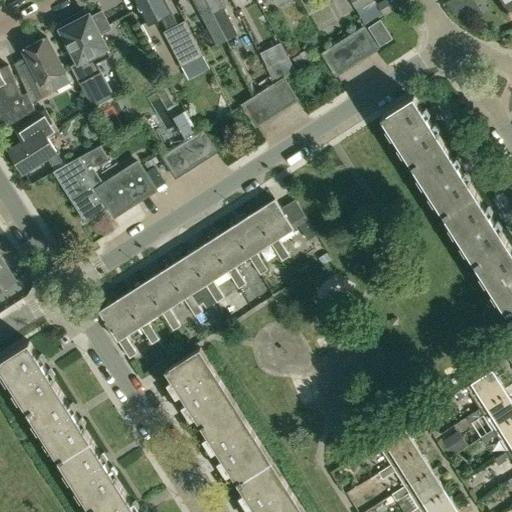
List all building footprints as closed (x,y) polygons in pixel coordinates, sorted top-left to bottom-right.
[(178,25),(165,0),(136,0),(148,22),(160,16),(168,30),(164,32),(181,64),(202,53),(185,21),(178,25)] [(206,0),(194,0),(215,40),(225,35),(206,0)] [(206,0),(225,35),(234,30),(217,0),(206,0)] [(322,8),(318,0),(308,0),(304,2),(310,14),(322,8)] [(366,0),(360,3),(355,6),(359,15),(378,5),(377,4),(375,0),(366,0)] [(383,0),(382,1),(377,4),(378,5),(379,7),(377,7),(381,13),(382,13),(384,16),(391,11),(399,6),(395,0),(383,0)] [(449,0),(446,2),(468,24),(472,21),(470,18),(476,14),(467,0),(449,0)] [(511,0),(502,0),(511,15),(511,0)] [(90,16),(88,13),(86,14),(83,8),(60,20),(63,26),(61,27),(78,59),(70,63),(92,105),(114,94),(96,61),(109,54),(106,47),(100,35),(109,30),(100,11),(90,16)] [(368,26),(380,45),(392,38),(381,19),(368,26)] [(364,27),(354,34),(367,54),(377,47),(364,27)] [(354,34),(344,40),(357,60),(367,54),(354,34)] [(65,71),(56,54),(47,36),(23,48),(35,71),(20,79),(26,91),(32,103),(54,91),(49,80),(65,71)] [(344,40),(334,47),(347,67),(357,60),(344,40)] [(334,47),(324,53),(336,73),(347,67),(334,47)] [(303,57),(301,54),(293,58),(297,66),(305,62),(303,57)] [(276,83),(284,78),(296,70),(289,56),(268,67),(276,83)] [(9,64),(0,68),(0,120),(5,118),(7,125),(34,108),(32,103),(26,91),(22,93),(9,64)] [(284,78),(276,83),(274,85),(287,105),(297,98),(284,78)] [(274,85),(263,91),(276,111),(287,105),(274,85)] [(263,91),(253,98),(266,118),(276,111),(263,91)] [(414,95),(382,115),(413,165),(445,144),(414,95)] [(253,98),(243,104),(256,124),(266,118),(253,98)] [(57,151),(48,137),(58,131),(45,110),(13,130),(21,142),(10,149),(24,171),(57,151)] [(203,129),(193,136),(206,156),(216,150),(203,129)] [(193,136),(183,142),(196,163),(206,156),(193,136)] [(183,142),(173,149),(186,169),(196,163),(183,142)] [(445,144),(413,165),(444,214),(477,193),(445,144)] [(139,161),(103,183),(93,168),(107,160),(98,146),(80,156),(79,154),(55,169),(86,219),(109,204),(115,214),(156,188),(139,161)] [(173,149),(163,155),(176,176),(186,169),(173,149)] [(477,193),(444,214),(476,263),(508,242),(477,193)] [(275,198),(253,212),(272,242),(282,259),(289,254),(278,238),(294,228),(275,198)] [(253,212),(231,226),(250,256),(260,273),(267,269),(256,252),(272,242),(253,212)] [(231,226),(209,240),(228,270),(239,287),(245,282),(235,266),(250,256),(231,226)] [(209,240),(187,254),(206,284),(217,301),(224,296),(213,279),(228,270),(209,240)] [(511,248),(508,242),(476,263),(507,312),(511,308),(511,248)] [(187,254),(165,268),(184,298),(195,314),(202,310),(191,293),(206,284),(187,254)] [(326,254),(317,259),(322,266),(331,260),(326,254)] [(0,287),(14,279),(7,269),(0,257),(0,287)] [(165,268),(144,282),(162,312),(173,328),(180,324),(169,307),(184,298),(165,268)] [(122,296),(141,325),(152,342),(158,338),(148,321),(162,312),(144,282),(122,296)] [(122,296),(100,310),(130,356),(136,352),(125,335),(141,325),(122,296)] [(29,340),(0,359),(0,365),(29,410),(61,389),(29,340)] [(201,347),(166,369),(202,425),(237,403),(201,347)] [(493,369),(453,394),(457,400),(470,392),(480,407),(467,416),(507,391),(493,369)] [(61,389),(29,410),(60,459),(92,438),(61,389)] [(511,398),(507,391),(467,416),(471,422),(484,414),(494,429),(511,417),(511,398)] [(237,403),(202,425),(238,482),(273,460),(237,403)] [(511,417),(494,429),(480,437),(484,443),(497,435),(507,450),(511,446),(511,417)] [(404,425),(365,450),(369,456),(381,448),(392,464),(418,447),(404,425)] [(92,438),(60,459),(91,508),(124,488),(92,438)] [(467,446),(462,438),(446,448),(451,456),(467,446)] [(511,446),(507,450),(494,458),(498,465),(511,457),(511,446)] [(392,464),(378,472),(382,478),(396,470),(405,485),(432,468),(418,447),(392,464)] [(305,511),(273,460),(238,482),(257,511),(305,511)] [(405,485),(392,493),(396,500),(409,492),(419,507),(446,489),(432,468),(405,485)] [(139,511),(124,488),(91,508),(93,511),(139,511)] [(446,489),(419,507),(410,511),(458,511),(459,511),(446,489)]
